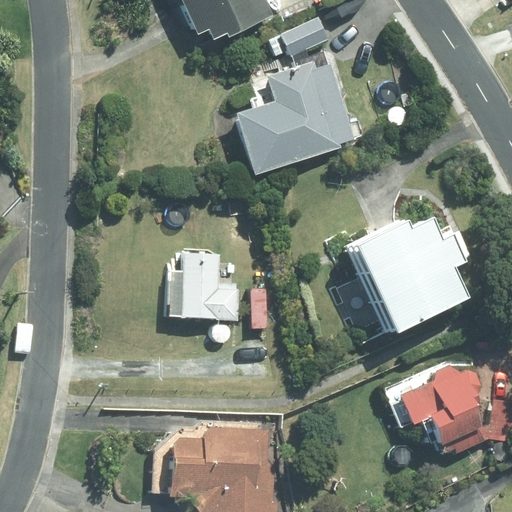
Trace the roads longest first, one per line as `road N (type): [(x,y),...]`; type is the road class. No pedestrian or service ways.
road 1 (residential): [(3,511),(23,465),(44,350),(52,166),(45,0)]
road 2 (residential): [(419,0),(511,150)]
